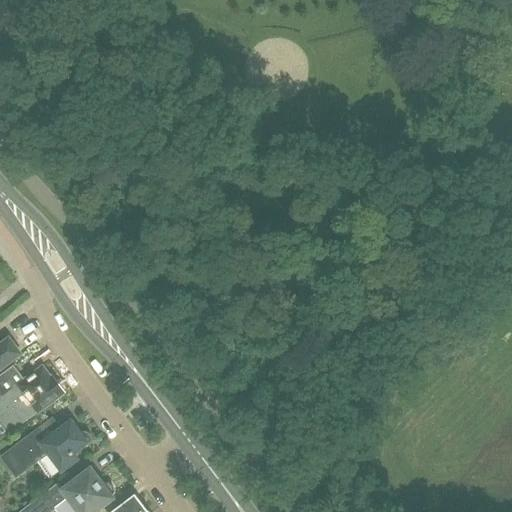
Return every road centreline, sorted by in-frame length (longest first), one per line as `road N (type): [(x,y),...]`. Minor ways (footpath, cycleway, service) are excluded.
road 1 (primary): [(150,393),(50,234),(0,182)]
road 2 (residential): [(40,263),(36,288),(62,348),(155,474)]
road 3 (primary): [(40,263),(87,332),(150,393)]
